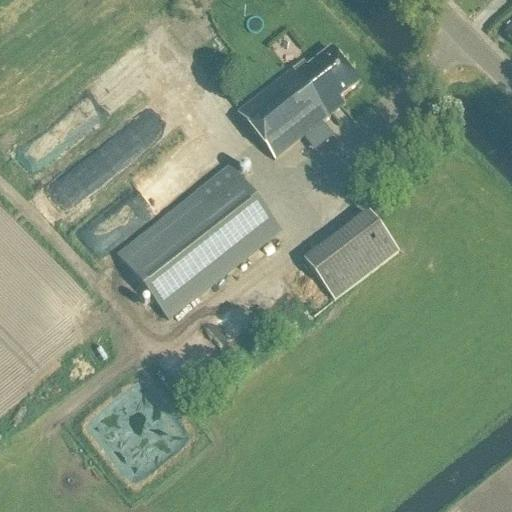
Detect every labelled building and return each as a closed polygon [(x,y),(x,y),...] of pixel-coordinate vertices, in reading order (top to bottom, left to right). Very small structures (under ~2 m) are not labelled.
[(356,87),(328,52),(305,70),(301,65),(236,116),(273,162),(342,108),(337,102),(356,87)] [(207,74),(216,85),(229,75),(220,64),(207,74)] [(98,98),(87,107),(92,113),(83,121),(88,128),(109,111),(98,98)] [(168,322),(279,234),(229,171),(117,259),(168,322)] [(328,304),(396,259),(366,214),(298,259),(328,304)]
